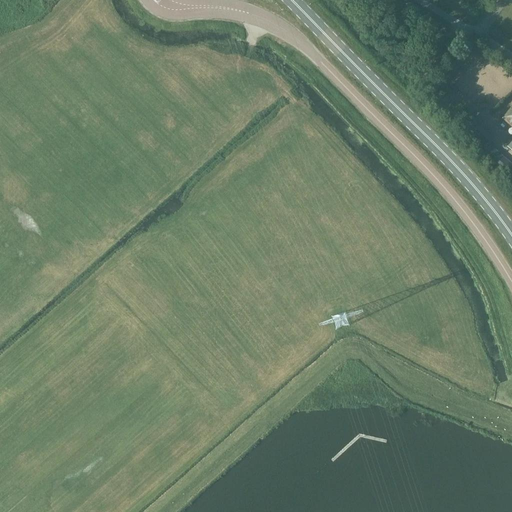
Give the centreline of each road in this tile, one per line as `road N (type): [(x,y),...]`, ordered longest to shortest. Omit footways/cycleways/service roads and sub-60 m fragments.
road 1 (unclassified): [(511,283),(448,192),(298,41),(245,12),(197,6)]
road 2 (primary): [(511,235),(302,11)]
